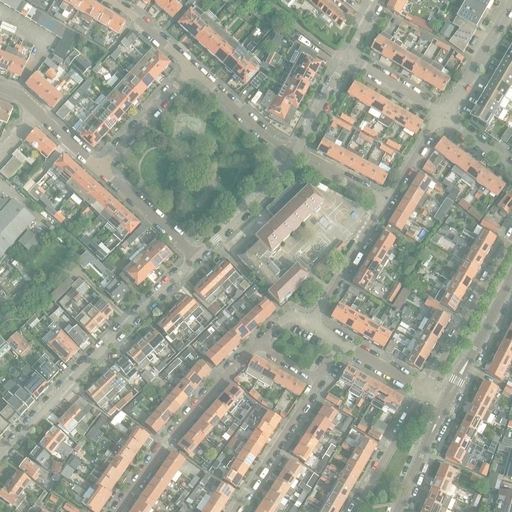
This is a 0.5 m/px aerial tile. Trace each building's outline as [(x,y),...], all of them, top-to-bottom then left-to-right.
[(8,0),(5,6),(10,9),(15,0),(8,0)] [(15,0),(10,9),(15,12),(21,2),(17,0),(15,0)] [(61,7),(65,10),(71,0),(59,0),(64,2),(61,7)] [(73,8),(78,11),(84,0),(71,0),(65,10),(70,13),(73,8)] [(80,19),(85,22),(95,5),(86,0),(84,0),(78,11),(83,14),(80,19)] [(157,0),(154,3),(164,11),(173,0),(157,0)] [(181,0),(173,0),(164,11),(172,19),(182,8),(178,5),(181,0)] [(189,0),(184,5),(189,10),(195,3),(192,0),(189,0)] [(293,0),(283,0),(281,2),(289,9),(295,1),(293,0)] [(308,0),(324,14),(319,18),(329,27),(333,22),(340,28),(347,20),(324,0),(308,0)] [(400,16),(408,0),(407,0),(391,0),(386,9),(400,16)] [(470,0),(466,0),(463,7),(483,18),(488,10),(470,0)] [(490,0),(470,0),(488,10),(492,1),(490,0)] [(15,12),(20,15),(26,5),(21,2),(15,12)] [(40,2),(37,7),(44,11),(47,6),(43,4),(40,2)] [(245,5),(252,12),(255,9),(247,2),(245,5)] [(20,15),(25,18),(31,8),(26,5),(20,15)] [(93,19),(98,23),(105,11),(95,5),(85,22),(90,24),(93,19)] [(178,25),(187,33),(196,24),(195,23),(198,20),(199,20),(204,15),(195,7),(178,25)] [(474,34),(483,18),(463,7),(453,25),(460,29),(461,27),(474,34)] [(25,18),(31,21),(36,11),(31,8),(25,18)] [(31,21),(36,24),(42,14),(36,11),(31,21)] [(107,28),(108,29),(115,17),(105,11),(98,23),(103,26),(100,31),(104,33),(107,28)] [(36,24),(41,27),(47,17),(42,14),(36,24)] [(412,22),(414,18),(408,14),(405,19),(412,22)] [(187,33),(196,41),(204,32),(203,31),(207,28),(208,28),(212,23),(204,15),(199,20),(198,20),(195,23),(196,24),(187,33)] [(41,27),(51,33),(57,24),(47,17),(41,27)] [(125,23),(115,17),(108,29),(118,35),(125,23)] [(412,22),(412,23),(424,29),(428,23),(415,17),(414,18),(412,22)] [(408,26),(401,22),(399,27),(406,31),(408,26)] [(0,28),(14,34),(16,28),(2,23),(0,28)] [(196,41),(205,49),(213,40),(212,39),(215,36),(216,36),(221,31),(212,23),(208,28),(207,28),(203,31),(204,32),(196,41)] [(51,33),(56,36),(62,27),(57,24),(51,33)] [(448,39),(454,28),(446,24),(441,34),(448,39)] [(56,36),(61,39),(62,40),(68,30),(62,27),(56,36)] [(287,27),(283,32),(292,39),(295,34),(287,27)] [(460,29),(458,32),(471,39),(474,34),(461,27),(460,29)] [(251,34),(255,37),(260,31),(256,28),(251,34)] [(52,54),(62,60),(77,35),(68,30),(62,40),(61,39),(52,54)] [(413,36),(419,39),(420,38),(423,33),(416,30),(413,36)] [(132,31),(124,39),(130,45),(138,37),(132,31)] [(205,49),(214,57),(222,48),(221,47),(224,44),(225,44),(230,39),(221,31),(216,36),(215,36),(212,39),(213,40),(205,49)] [(458,32),(454,37),(468,45),(471,39),(458,32)] [(430,37),(423,33),(420,38),(419,39),(427,43),(430,37)] [(371,49),(382,55),(389,42),(379,36),(371,49)] [(463,53),(468,45),(454,37),(449,42),(463,53)] [(127,49),(130,45),(124,39),(121,43),(127,49)] [(214,57),(222,65),(231,56),(230,55),(233,52),(234,52),(239,47),(230,39),(225,44),(224,44),(221,47),(222,48),(214,57)] [(393,45),(389,42),(382,55),(392,61),(400,49),(402,44),(396,40),(393,45)] [(247,49),(251,52),(256,46),(252,43),(247,49)] [(8,56),(4,54),(0,62),(0,68),(9,72),(20,46),(16,45),(13,51),(11,50),(8,56)] [(24,48),(20,46),(9,72),(20,77),(26,63),(21,61),(23,56),(21,55),(24,48)] [(222,65),(231,73),(248,55),(239,47),(234,52),(233,52),(230,55),(231,56),(222,65)] [(289,63),(295,65),(314,76),(320,65),(313,61),(316,55),(301,47),(298,53),(295,52),(289,63)] [(114,60),(119,55),(121,52),(117,48),(109,56),(114,60)] [(410,55),(400,49),(392,61),(402,68),(410,55)] [(69,68),(72,64),(78,57),(81,55),(75,50),(64,63),(69,68)] [(152,50),(145,58),(161,73),(169,64),(152,50)] [(413,50),(410,55),(402,68),(412,74),(423,56),(413,50)] [(505,54),(502,59),(511,64),(511,51),(510,51),(507,55),(505,54)] [(271,53),(265,64),(271,66),(271,67),(277,56),(276,56),(271,53)] [(250,57),(248,55),(231,73),(244,85),(256,72),(260,67),(259,65),(262,63),(252,54),(250,57)] [(462,62),(465,58),(459,54),(456,58),(462,62)] [(54,56),(52,60),(60,64),(62,60),(54,56)] [(412,74),(423,80),(433,62),(423,56),(412,74)] [(78,57),(72,64),(84,75),(90,68),(78,57)] [(45,74),(48,77),(53,72),(57,68),(47,58),(43,63),(50,69),(45,74)] [(145,58),(137,67),(153,81),(161,73),(145,58)] [(502,65),(499,69),(511,77),(511,64),(502,59),(499,64),(502,65)] [(260,67),(256,72),(259,74),(265,78),(271,66),(265,64),(263,62),(260,67)] [(423,80),(433,86),(443,69),(433,62),(423,80)] [(97,65),(92,71),(96,75),(102,69),(97,65)] [(295,65),(289,76),(309,87),(314,76),(295,65)] [(137,67),(130,75),(146,90),(153,81),(137,67)] [(72,69),(62,80),(66,83),(66,84),(71,79),(70,78),(75,72),(72,69)] [(454,75),(443,69),(433,86),(443,93),(451,80),(454,75)] [(494,72),(491,77),(510,89),(511,86),(511,77),(499,69),(496,74),(494,72)] [(57,75),(53,72),(48,77),(52,80),(57,75)] [(75,72),(70,78),(71,79),(78,85),(83,80),(75,72)] [(117,72),(114,76),(118,80),(120,81),(123,78),(117,72)] [(25,85),(34,93),(44,82),(35,74),(25,85)] [(265,78),(259,74),(252,82),(249,85),(256,91),(267,79),(265,78)] [(280,86),(283,88),(283,87),(303,98),(309,87),(289,76),(284,74),(281,81),(282,82),(280,86)] [(130,75),(122,83),(138,98),(146,90),(130,75)] [(511,89),(510,89),(491,77),(488,82),(490,84),(488,88),(510,101),(511,97),(511,89)] [(57,85),(61,89),(66,83),(62,80),(57,85)] [(111,88),(114,91),(131,106),(138,98),(122,83),(120,81),(118,80),(111,88)] [(34,93),(43,101),(53,90),(44,82),(34,93)] [(348,94),(359,101),(366,89),(355,83),(348,94)] [(61,89),(57,85),(53,90),(43,101),(52,109),(62,98),(57,94),(61,89)] [(297,109),(303,98),(283,87),(283,88),(278,97),(277,99),(291,106),(297,109)] [(505,110),(510,101),(488,88),(485,92),(483,91),(480,96),(504,110),(503,110),(505,110)] [(359,101),(370,108),(377,96),(366,89),(359,101)] [(131,106),(114,91),(107,100),(123,115),(131,106)] [(285,117),(291,106),(277,99),(278,97),(268,92),(261,105),(269,109),(267,113),(271,115),(269,118),(287,127),(291,120),(285,117)] [(370,108),(381,115),(388,103),(377,96),(370,108)] [(498,120),(503,110),(504,110),(480,96),(477,101),(479,102),(477,106),(494,117),(498,120)] [(107,100),(99,108),(116,123),(123,115),(107,100)] [(67,102),(64,106),(70,112),(74,108),(67,102)] [(388,129),(393,121),(400,110),(388,103),(381,115),(382,115),(377,122),(388,129)] [(12,109),(1,105),(0,106),(0,121),(6,124),(12,109)] [(85,105),(82,107),(89,113),(91,111),(85,105)] [(87,115),(90,118),(92,116),(108,131),(116,123),(99,108),(96,105),(91,111),(89,113),(87,115)] [(62,120),(70,112),(64,106),(56,114),(62,120)] [(485,132),(494,117),(477,106),(471,116),(476,119),(475,121),(475,123),(475,124),(476,126),(485,132)] [(393,121),(404,128),(411,116),(400,110),(393,121)] [(339,119),(346,123),(348,118),(342,115),(339,119)] [(90,118),(84,125),(101,139),(108,131),(92,116),(90,118)] [(422,123),(411,116),(404,128),(415,135),(422,123)] [(355,122),(348,118),(346,123),(352,126),(355,122)] [(101,139),(84,125),(80,120),(72,129),(93,148),(101,139)] [(336,125),(342,129),(345,125),(338,121),(336,125)] [(351,128),(345,125),(342,129),(349,133),(351,128)] [(511,134),(511,130),(509,128),(501,139),(506,143),(511,134)] [(25,140),(35,150),(45,139),(35,129),(25,140)] [(358,138),(364,141),(366,137),(360,133),(358,138)] [(441,162),(444,158),(453,147),(442,138),(434,149),(440,154),(432,165),(430,168),(426,165),(422,169),(431,176),(436,169),(441,162)] [(55,148),(45,139),(35,150),(46,159),(55,148)] [(316,152),(327,157),(333,146),(322,140),(316,152)] [(385,145),(392,148),(394,144),(388,140),(385,145)] [(336,141),(333,146),(327,157),(338,163),(344,152),(338,148),(341,144),(336,141)] [(401,147),(394,144),(392,148),(398,152),(401,147)] [(444,158),(454,165),(462,154),(453,147),(444,158)] [(338,163),(349,169),(355,157),(357,153),(346,148),(344,152),(338,163)] [(394,152),(388,149),(385,153),(392,157),(394,152)] [(12,156),(13,157),(22,165),(25,161),(31,166),(36,161),(30,156),(26,161),(15,152),(12,156)] [(357,153),(355,157),(349,169),(360,175),(366,163),(361,160),(363,155),(358,152),(357,153)] [(454,165),(464,173),(473,162),(462,154),(454,165)] [(51,186),(54,182),(71,163),(63,155),(49,170),(55,175),(47,183),(51,186)] [(13,157),(9,161),(18,169),(22,165),(13,157)] [(9,161),(6,165),(15,173),(18,169),(9,161)] [(445,165),(441,162),(436,169),(439,171),(445,165)] [(464,173),(475,181),(483,170),(473,162),(464,173)] [(61,181),(66,185),(80,170),(71,163),(54,182),(58,185),(61,181)] [(360,175),(371,181),(377,169),(366,163),(360,175)] [(6,165),(3,169),(12,176),(15,173),(6,165)] [(0,172),(8,180),(12,176),(3,169),(0,171),(0,172)] [(387,174),(377,169),(371,181),(381,186),(387,174)] [(66,185),(74,193),(88,178),(80,170),(66,185)] [(482,194),(486,190),(494,179),(483,170),(475,181),(482,187),(474,197),(477,200),(482,194)] [(432,191),(433,189),(436,185),(431,181),(419,174),(410,187),(423,194),(427,187),(432,191)] [(255,239),(237,256),(253,273),(270,291),(268,293),(278,304),(289,294),(290,295),(298,288),(296,287),(307,276),(296,265),(285,276),(280,272),(284,269),(275,260),(272,263),(268,259),(273,254),(271,252),(324,202),(308,186),(308,185),(300,177),(299,176),(282,193),(264,210),(265,211),(267,213),(273,220),(254,238),(255,239)] [(16,177),(12,181),(20,189),(25,184),(16,177)] [(74,193),(83,200),(96,185),(88,178),(74,193)] [(444,179),(441,184),(447,187),(445,190),(449,193),(454,187),(444,179)] [(504,187),(494,179),(486,190),(496,197),(504,187)] [(314,180),(308,186),(312,189),(317,184),(314,180)] [(33,181),(25,190),(28,194),(36,185),(33,181)] [(37,201),(43,194),(37,190),(39,187),(36,185),(28,194),(37,201)] [(83,200),(91,208),(104,193),(96,185),(83,200)] [(442,188),(436,185),(433,189),(439,193),(442,188)] [(415,207),(420,210),(427,214),(431,208),(419,201),(423,194),(410,187),(403,199),(415,207)] [(91,208),(99,215),(113,200),(104,193),(91,208)] [(449,193),(446,198),(452,202),(455,198),(449,193)] [(498,200),(493,207),(489,212),(494,215),(499,209),(507,215),(511,208),(511,197),(507,194),(501,202),(498,200)] [(5,197),(0,202),(0,209),(1,210),(10,201),(5,197)] [(403,199),(395,212),(407,219),(415,207),(403,199)] [(446,199),(441,206),(449,210),(453,204),(446,199)] [(462,199),(457,205),(458,205),(467,213),(472,207),(462,199)] [(99,215),(107,223),(121,208),(113,200),(99,215)] [(0,257),(34,220),(12,201),(0,213),(0,257)] [(49,205),(45,209),(53,217),(57,213),(53,210),(54,209),(49,205)] [(449,210),(441,206),(434,218),(441,222),(449,210)] [(85,207),(79,213),(83,217),(85,215),(89,210),(85,207)] [(467,213),(478,222),(483,216),(482,216),(472,207),(467,213)] [(105,226),(113,234),(129,215),(121,208),(107,223),(105,226)] [(89,210),(85,215),(88,218),(93,214),(89,210)] [(53,217),(61,224),(66,219),(58,212),(57,213),(53,217)] [(400,232),(407,219),(395,212),(388,224),(400,232)] [(138,223),(129,215),(113,234),(121,241),(123,240),(138,223)] [(450,217),(444,223),(449,226),(451,227),(455,221),(450,217)] [(495,233),(499,226),(484,218),(480,225),(495,233)] [(462,233),(475,241),(489,249),(495,238),(481,230),(482,229),(478,225),(472,235),(464,230),(462,233)] [(142,226),(134,234),(138,238),(146,230),(142,226)] [(30,253),(40,242),(28,231),(18,243),(30,253)] [(383,233),(375,246),(390,255),(394,249),(391,247),(395,240),(383,233)] [(134,234),(126,241),(129,244),(129,245),(130,246),(138,238),(134,234)] [(80,241),(86,246),(91,241),(85,235),(80,241)] [(441,238),(435,235),(429,242),(436,246),(441,238)] [(452,242),(464,249),(464,248),(483,259),(489,249),(475,241),(472,246),(455,236),(452,242)] [(154,237),(146,244),(145,245),(161,261),(170,252),(156,238),(155,239),(154,237)] [(95,254),(100,248),(91,241),(86,246),(95,254)] [(317,273),(346,246),(341,241),(313,268),(317,273)] [(144,250),(139,255),(154,269),(161,261),(145,245),(146,244),(145,244),(141,248),(144,250)] [(375,246),(367,258),(383,268),(390,255),(375,246)] [(100,249),(100,248),(95,254),(102,261),(107,255),(100,249)] [(452,255),(464,262),(477,270),(483,259),(464,248),(464,249),(461,254),(455,250),(452,255)] [(128,260),(131,263),(145,277),(154,269),(139,255),(136,251),(128,260)] [(76,262),(81,266),(90,256),(86,252),(76,262)] [(426,254),(420,265),(429,270),(431,265),(429,264),(432,258),(426,254)] [(91,256),(90,256),(81,266),(84,269),(91,262),(103,274),(103,273),(113,282),(104,291),(116,303),(128,291),(97,261),(97,262),(91,256)] [(378,275),(383,268),(367,258),(360,271),(378,282),(381,277),(378,275)] [(16,260),(11,264),(29,283),(34,278),(16,260)] [(219,263),(215,267),(232,284),(239,277),(223,260),(221,263),(219,263)] [(105,262),(102,265),(111,274),(114,270),(105,262)] [(464,262),(458,272),(472,280),(477,270),(464,262)] [(137,285),(145,277),(131,263),(118,276),(127,285),(132,280),(137,285)] [(211,272),(208,275),(224,292),(232,284),(215,267),(211,270),(211,272)] [(375,287),(378,282),(360,271),(352,283),(364,291),(368,284),(372,286),(372,285),(375,287)] [(458,272),(452,283),(466,291),(472,280),(458,272)] [(204,277),(200,281),(217,299),(224,292),(208,275),(206,277),(204,277)] [(68,277),(48,296),(55,303),(71,287),(74,284),(68,277)] [(71,287),(73,289),(75,291),(83,283),(79,279),(74,284),(71,287)] [(213,302),(217,299),(200,281),(196,286),(196,287),(194,289),(194,290),(209,306),(213,302)] [(245,291),(249,287),(244,281),(239,286),(245,291)] [(397,282),(392,290),(397,293),(402,285),(397,282)] [(442,286),(440,290),(460,301),(466,291),(452,283),(448,289),(443,286),(442,286)] [(347,291),(356,297),(360,292),(350,286),(347,291)] [(404,288),(395,302),(392,307),(396,309),(407,290),(404,288)] [(87,303),(75,291),(73,289),(68,294),(75,301),(78,299),(85,306),(87,303)] [(235,295),(231,299),(233,301),(243,292),(237,290),(235,295)] [(391,303),(397,293),(392,290),(386,300),(391,303)] [(427,298),(426,300),(438,307),(439,305),(453,313),(460,301),(440,290),(433,302),(427,298)] [(94,299),(89,304),(106,320),(113,312),(94,294),(92,296),(94,299)] [(66,296),(59,304),(63,308),(65,306),(69,310),(71,307),(77,313),(80,310),(66,296)] [(182,298),(178,302),(195,319),(203,312),(187,296),(184,298),(182,298)] [(233,301),(231,299),(224,306),(226,308),(233,301)] [(241,299),(236,304),(240,308),(245,303),(241,299)] [(265,300),(256,308),(266,318),(274,310),(265,300)] [(435,310),(438,307),(426,300),(423,306),(429,309),(424,318),(443,329),(449,318),(435,310)] [(192,322),(195,319),(178,302),(174,306),(174,308),(172,310),(188,327),(192,322)] [(209,306),(206,309),(214,316),(221,310),(213,302),(209,306)] [(354,313),(349,310),(341,324),(351,330),(359,316),(366,305),(361,302),(354,313)] [(83,313),(98,328),(106,320),(89,304),(82,312),(83,313)] [(235,312),(240,308),(236,304),(232,308),(235,312)] [(330,318),(341,324),(349,310),(338,304),(330,318)] [(409,315),(412,310),(403,305),(400,310),(409,315)] [(391,309),(387,306),(383,314),(387,316),(391,309)] [(59,308),(53,314),(57,318),(63,312),(59,308)] [(256,308),(248,316),(257,326),(266,318),(256,308)] [(167,313),(164,316),(176,329),(180,326),(184,330),(188,327),(172,310),(169,313),(167,313)] [(216,317),(219,320),(223,324),(228,319),(221,312),(216,317)] [(91,335),(98,328),(83,313),(76,321),(91,335)] [(49,318),(54,324),(58,320),(53,314),(49,318)] [(172,333),(176,329),(164,316),(159,321),(159,322),(157,325),(168,336),(173,341),(176,338),(172,333)] [(248,316),(239,324),(249,334),(257,326),(248,316)] [(351,330),(362,336),(370,322),(359,316),(351,330)] [(418,329),(423,332),(437,340),(443,329),(424,318),(422,322),(418,329)] [(219,328),(223,324),(219,320),(215,324),(219,328)] [(402,320),(399,326),(407,331),(411,325),(402,320)] [(380,328),(370,322),(362,336),(372,342),(380,328)] [(226,328),(231,332),(240,342),(249,334),(239,324),(235,328),(231,323),(226,328)] [(79,348),(88,340),(76,326),(73,330),(69,325),(64,330),(79,348)] [(202,327),(194,333),(197,336),(204,330),(202,327)] [(65,364),(79,350),(66,337),(58,328),(53,333),(56,337),(47,346),(65,364)] [(391,335),(380,328),(372,342),(383,348),(391,335)] [(153,329),(142,339),(153,351),(157,355),(163,349),(168,345),(153,329)] [(207,330),(202,335),(206,339),(211,334),(207,330)] [(511,333),(508,331),(502,342),(511,346),(511,333)] [(231,332),(222,340),(232,350),(240,342),(231,332)] [(423,332),(417,342),(431,350),(437,340),(423,332)] [(186,341),(187,342),(189,344),(197,336),(194,333),(186,341)] [(7,344),(12,349),(19,357),(23,353),(25,355),(30,350),(19,338),(18,339),(15,335),(6,343),(7,344)] [(202,344),(206,339),(202,335),(198,340),(202,344)] [(150,354),(153,351),(142,339),(134,347),(149,363),(154,358),(150,354)] [(222,340),(214,348),(224,358),(232,350),(222,340)] [(390,355),(397,345),(395,344),(391,341),(390,341),(384,351),(390,355)] [(189,344),(187,342),(183,345),(180,342),(174,348),(180,353),(189,344)] [(410,345),(407,350),(425,360),(431,350),(417,342),(414,347),(410,345)] [(511,346),(502,342),(497,352),(511,359),(511,356),(511,346)] [(7,344),(0,350),(0,359),(12,349),(7,344)] [(215,366),(224,358),(214,348),(211,344),(206,349),(210,352),(205,356),(215,366)] [(130,358),(127,361),(134,369),(148,384),(148,383),(151,381),(154,378),(154,377),(159,373),(157,371),(152,377),(146,371),(145,372),(143,370),(150,364),(149,363),(134,347),(126,354),(130,358)] [(189,348),(187,351),(191,355),(190,355),(194,359),(197,356),(189,348)] [(422,366),(425,360),(407,350),(406,351),(404,349),(401,354),(408,358),(405,364),(419,372),(420,370),(423,366),(422,366)] [(187,351),(182,356),(186,360),(190,355),(191,355),(187,351)] [(497,352),(492,363),(505,370),(511,359),(497,352)] [(128,374),(134,369),(127,361),(123,357),(122,358),(121,358),(118,361),(118,362),(115,365),(127,379),(130,376),(128,374)] [(245,373),(257,380),(267,364),(254,357),(245,373)] [(47,361),(42,366),(38,363),(32,369),(47,384),(58,372),(47,361)] [(157,371),(159,373),(166,365),(165,364),(163,362),(155,369),(157,371)] [(199,362),(191,371),(202,381),(210,372),(199,362)] [(500,381),(505,370),(492,363),(486,374),(500,381)] [(270,387),(274,382),(273,381),(279,371),(267,364),(257,380),(270,387)] [(112,367),(102,378),(117,394),(128,384),(112,367)] [(168,376),(174,371),(170,367),(165,372),(168,376)] [(340,381),(350,387),(358,373),(347,367),(340,381)] [(191,371),(184,380),(195,390),(202,381),(191,371)] [(273,381),(274,382),(286,388),(291,378),(279,371),(273,381)] [(359,398),(362,393),(361,393),(369,379),(358,373),(350,387),(351,387),(348,392),(359,398)] [(36,400),(48,387),(36,376),(24,389),(36,400)] [(109,402),(117,394),(102,378),(93,385),(109,401),(109,402)] [(156,379),(154,378),(151,381),(156,387),(160,382),(156,379)] [(304,386),(291,378),(286,388),(299,396),(304,386)] [(361,393),(362,393),(372,399),(380,385),(369,379),(361,393)] [(2,388),(9,394),(11,393),(28,409),(35,402),(22,390),(22,391),(10,380),(2,388)] [(184,380),(176,389),(187,398),(195,390),(184,380)] [(151,391),(156,387),(151,381),(148,383),(149,384),(146,386),(151,391)] [(483,382),(477,393),(491,400),(497,389),(483,382)] [(232,384),(224,393),(235,403),(243,394),(232,384)] [(101,409),(109,401),(93,385),(86,393),(101,409)] [(372,399),(383,406),(391,392),(380,385),(372,399)] [(511,395),(511,389),(505,386),(501,394),(508,398),(510,395),(511,395)] [(168,389),(164,394),(179,407),(187,398),(176,389),(172,393),(168,389)] [(248,393),(256,400),(259,396),(251,389),(248,393)] [(403,398),(391,392),(383,406),(395,412),(403,398)] [(129,393),(122,399),(126,403),(133,397),(129,393)] [(237,405),(235,403),(224,393),(216,402),(227,411),(230,414),(237,405)] [(491,400),(477,393),(472,404),(486,411),(489,412),(491,412),(492,410),(493,408),(492,406),(494,401),(491,400)] [(27,410),(9,394),(3,400),(21,416),(27,410)] [(164,402),(161,406),(172,416),(179,407),(164,394),(160,399),(164,402)] [(336,406),(339,400),(328,394),(325,399),(336,406)] [(144,399),(140,395),(136,399),(139,403),(144,399)] [(80,398),(65,414),(85,433),(89,429),(81,421),(85,417),(81,413),(87,404),(80,398)] [(358,398),(354,405),(359,408),(363,401),(358,398)] [(127,404),(126,403),(122,399),(114,407),(116,410),(118,412),(127,404)] [(131,403),(135,407),(139,403),(136,399),(131,403)] [(223,416),(227,411),(216,402),(209,411),(219,420),(223,423),(227,419),(223,416)] [(0,415),(11,426),(19,418),(4,404),(1,408),(4,410),(0,414),(0,415)] [(480,421),(486,411),(472,404),(467,414),(480,421)] [(247,405),(243,410),(247,413),(251,408),(247,405)] [(161,406),(153,415),(164,425),(172,416),(161,406)] [(324,406),(318,416),(334,426),(335,425),(336,426),(339,421),(334,417),(336,414),(324,406)] [(344,406),(341,411),(349,415),(351,410),(344,406)] [(110,416),(116,410),(114,407),(107,413),(110,416)] [(240,423),(247,413),(243,410),(236,420),(240,423)] [(262,420),(262,422),(273,429),(280,420),(265,410),(260,419),(262,420)] [(209,411),(201,420),(212,429),(219,420),(209,411)] [(110,423),(109,424),(114,428),(118,423),(120,424),(125,416),(121,412),(113,419),(110,423)] [(82,437),(85,433),(65,414),(57,422),(69,433),(73,429),(82,437)] [(485,424),(480,421),(467,414),(461,425),(475,432),(480,434),(485,424)] [(153,415),(145,424),(156,434),(164,425),(153,415)] [(331,431),(334,426),(318,416),(311,426),(324,434),(327,428),(331,431)] [(107,421),(102,417),(94,427),(99,431),(107,421)] [(498,417),(495,422),(504,427),(506,421),(498,417)] [(10,428),(0,418),(0,431),(3,434),(10,428)] [(343,433),(351,420),(347,418),(339,431),(343,433)] [(201,420),(193,428),(204,437),(212,429),(201,420)] [(377,420),(373,426),(383,432),(387,426),(377,420)] [(262,422),(255,431),(267,439),(273,429),(262,422)] [(118,423),(114,428),(125,435),(128,430),(120,424),(118,423)] [(360,423),(356,428),(364,433),(368,427),(360,423)] [(461,425),(456,436),(470,443),(475,432),(461,425)] [(311,426),(305,435),(317,443),(318,443),(324,434),(311,426)] [(381,436),(384,432),(373,426),(368,435),(377,440),(380,435),(381,436)] [(53,427),(46,436),(69,455),(72,451),(62,442),(66,437),(53,427)] [(87,436),(92,440),(99,431),(93,427),(87,436)] [(128,430),(125,435),(142,446),(148,437),(136,428),(132,433),(128,430)] [(193,428),(185,437),(196,447),(204,437),(193,428)] [(230,437),(234,432),(229,428),(225,434),(230,437)] [(255,431),(249,441),(261,448),(267,439),(255,431)] [(350,432),(348,436),(355,440),(357,435),(350,432)] [(124,435),(118,444),(135,456),(142,446),(125,435),(124,435)] [(322,446),(318,443),(317,443),(305,435),(299,445),(311,453),(315,448),(319,451),(322,446)] [(67,458),(69,455),(46,436),(39,444),(52,455),(55,450),(60,454),(61,453),(67,458)] [(376,443),(365,436),(363,439),(372,444),(374,445),(375,446),(377,443),(376,443)] [(456,436),(450,446),(464,453),(470,443),(456,436)] [(189,455),(196,447),(185,437),(178,446),(189,455)] [(362,438),(355,450),(369,458),(375,446),(362,438)] [(77,445),(82,448),(86,443),(81,439),(77,445)] [(511,447),(511,446),(511,441),(503,439),(501,444),(511,447)] [(333,440),(327,450),(332,453),(338,443),(336,441),(333,440)] [(240,442),(237,447),(255,458),(261,448),(249,441),(246,446),(240,442)] [(350,447),(343,443),(340,448),(347,452),(350,447)] [(118,444),(111,453),(128,465),(135,456),(118,444)] [(490,444),(487,451),(493,454),(496,447),(490,444)] [(308,457),(311,453),(299,445),(293,454),(305,462),(304,465),(307,466),(311,459),(308,457)] [(499,445),(493,461),(498,463),(501,452),(509,454),(510,449),(499,445)] [(459,464),(464,453),(450,446),(445,457),(459,464)] [(47,470),(50,467),(44,462),(49,457),(38,447),(29,457),(42,467),(47,470)] [(216,456),(220,450),(216,447),(212,453),(216,456)] [(239,455),(236,460),(248,468),(255,458),(237,447),(234,452),(239,455)] [(355,450),(349,461),(362,469),(369,458),(355,450)] [(107,458),(104,463),(122,475),(128,465),(111,453),(107,451),(104,456),(107,458)] [(172,453),(166,462),(178,471),(184,461),(172,453)] [(221,454),(216,461),(220,463),(225,457),(221,454)] [(343,458),(336,454),(334,458),(333,459),(341,463),(343,458)] [(65,464),(69,466),(75,458),(75,457),(72,455),(69,460),(65,464)] [(226,468),(230,470),(242,478),(248,468),(236,460),(234,459),(231,464),(230,463),(226,468)] [(41,477),(42,475),(40,474),(42,472),(26,460),(23,464),(22,464),(20,466),(20,467),(19,468),(35,481),(39,475),(41,477)] [(215,470),(220,463),(216,461),(211,467),(215,470)] [(289,461),(283,471),(295,479),(298,474),(303,477),(307,470),(303,468),(302,469),(289,461)] [(349,461),(342,472),(356,480),(362,469),(349,461)] [(166,462),(159,472),(171,480),(178,471),(166,462)] [(97,465),(94,470),(115,485),(122,475),(104,463),(101,468),(97,465)] [(483,463),(477,474),(485,477),(489,466),(483,463)] [(65,464),(58,474),(62,477),(68,481),(74,471),(65,465),(65,464)] [(337,469),(330,465),(327,470),(334,474),(337,469)] [(511,479),(511,466),(506,465),(503,477),(511,479)] [(441,466),(435,478),(450,484),(455,472),(441,466)] [(96,486),(98,488),(99,487),(108,494),(115,485),(94,470),(90,475),(99,481),(96,486)] [(236,487),(242,478),(230,470),(224,480),(236,487)] [(17,471),(11,480),(24,489),(27,485),(32,489),(35,484),(17,471)] [(283,471),(276,481),(289,489),(295,479),(283,471)] [(159,472),(152,481),(164,490),(171,480),(159,472)] [(342,472),(336,483),(350,491),(356,480),(342,472)] [(489,473),(488,479),(500,482),(502,476),(489,473)] [(57,483),(60,478),(55,475),(54,474),(51,480),(57,483)] [(204,487),(207,482),(210,477),(206,474),(203,479),(200,484),(204,487)] [(313,474),(306,485),(311,488),(318,477),(313,474)] [(482,485),(484,480),(472,475),(470,480),(482,485)] [(195,476),(191,481),(196,484),(200,479),(195,476)] [(328,485),(331,480),(324,476),(322,481),(328,485)] [(435,478),(431,490),(445,496),(450,484),(435,478)] [(498,490),(500,482),(488,479),(486,487),(498,490)] [(20,494),(24,489),(11,480),(4,489),(22,502),(25,498),(20,494)] [(152,481),(145,491),(157,499),(164,490),(152,481)] [(192,489),(196,484),(191,481),(187,486),(192,489)] [(217,489),(214,493),(226,501),(232,491),(216,481),(213,486),(217,489)] [(294,492),(289,489),(276,481),(270,490),(282,498),(286,494),(291,497),(294,492)] [(336,483),(330,494),(343,502),(350,491),(336,483)] [(76,485),(73,490),(79,494),(82,490),(76,485)] [(86,485),(82,490),(104,505),(111,495),(108,494),(99,487),(98,488),(95,492),(86,485)] [(324,491),(317,487),(315,492),(322,496),(324,491)] [(197,488),(193,493),(198,496),(201,491),(197,488)] [(17,509),(22,502),(4,489),(0,494),(0,495),(0,497),(17,509)] [(93,511),(98,511),(104,505),(82,490),(79,494),(87,499),(83,504),(85,505),(93,511)] [(279,503),(282,498),(270,490),(264,500),(280,511),(284,506),(279,503)] [(451,498),(445,496),(431,490),(426,501),(446,510),(451,498)] [(44,491),(38,499),(42,502),(47,494),(44,491)] [(150,509),(157,499),(145,491),(139,500),(150,509)] [(511,511),(511,491),(508,491),(508,493),(500,491),(498,497),(496,496),(494,504),(498,505),(496,511),(511,511)] [(194,502),(198,496),(193,493),(189,498),(194,502)] [(208,503),(220,511),(226,501),(214,493),(211,498),(207,495),(204,500),(208,503)] [(182,494),(177,500),(182,503),(186,497),(182,494)] [(330,494),(323,505),(334,511),(337,511),(343,502),(330,494)] [(475,494),(470,506),(476,509),(481,497),(475,494)] [(334,511),(323,505),(323,506),(309,497),(306,501),(321,510),(319,511),(334,511)] [(34,511),(42,502),(38,499),(31,508),(34,511)] [(139,500),(132,510),(134,511),(148,511),(150,509),(139,500)] [(179,508),(182,503),(177,500),(174,504),(179,508)] [(279,511),(280,511),(264,500),(258,510),(261,511),(279,511)] [(426,501),(421,511),(444,511),(446,510),(426,501)] [(208,503),(201,511),(218,511),(220,511),(208,503)]
